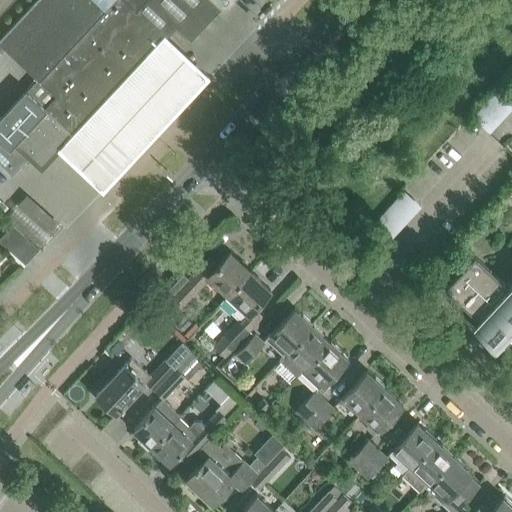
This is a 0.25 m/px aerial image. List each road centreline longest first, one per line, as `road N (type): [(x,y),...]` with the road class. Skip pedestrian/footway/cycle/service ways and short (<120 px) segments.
road 1 (tertiary): [(357,0),(203,164)]
road 2 (residential): [(511,451),(351,301)]
road 3 (residential): [(351,301),(495,147)]
road 4 (residential): [(351,301),(203,164)]
road 5 (tertiary): [(203,164),(73,303)]
road 6 (tertiary): [(0,416),(73,303)]
